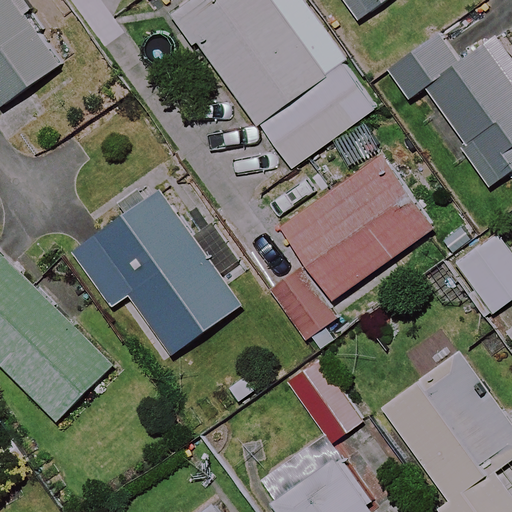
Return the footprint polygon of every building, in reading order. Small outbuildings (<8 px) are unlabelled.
[(29,7),(24,0),(0,0),(0,103),(3,108),(64,66),(25,10),(29,7)] [(264,128),(332,77),(319,60),(338,46),(304,0),(284,0),(280,4),(276,0),(198,0),(180,14),(264,128)] [(342,0),(359,23),(392,0),(342,0)] [(492,186),(511,173),(511,54),(501,37),(460,63),(441,34),(388,68),(410,101),(429,89),(492,186)] [(269,289),(307,344),(341,321),(328,302),(432,230),(364,130),(342,145),(360,172),(282,225),(307,263),(269,289)] [(172,358),(244,306),(224,279),(244,265),(213,221),(193,235),(159,188),(72,250),(114,309),(129,298),(172,358)] [(511,300),(511,255),(497,234),(455,264),(492,315),(511,300)] [(115,366),(0,252),(0,359),(61,420),(115,366)] [(511,459),(511,426),(460,353),(383,407),(448,500),(439,506),(442,511),(511,511),(511,493),(496,471),(511,459)] [(364,420),(322,360),(290,383),(333,443),(364,420)] [(373,501),(326,436),(259,484),(278,511),(371,511),(367,505),(373,501)]
